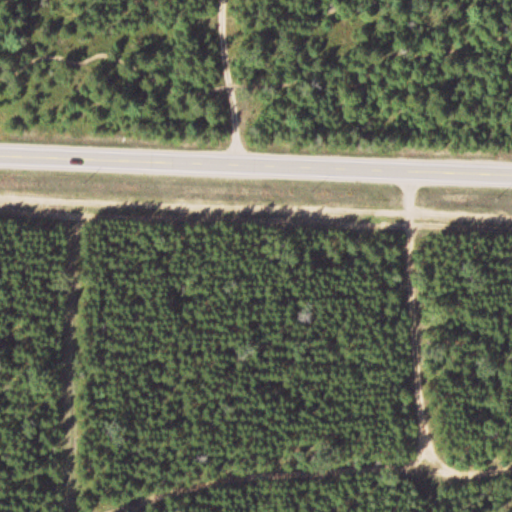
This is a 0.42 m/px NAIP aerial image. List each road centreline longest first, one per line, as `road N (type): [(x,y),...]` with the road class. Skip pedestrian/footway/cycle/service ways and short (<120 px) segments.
road 1 (track): [(0,77),(105,57),(180,93),(354,86),(388,61),(511,38)]
road 2 (tertiary): [(511,174),(0,154)]
